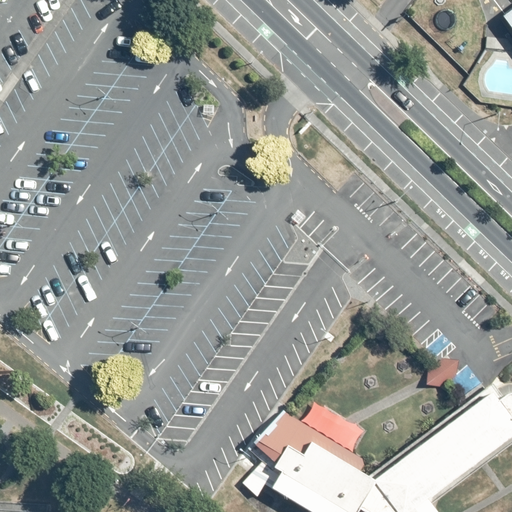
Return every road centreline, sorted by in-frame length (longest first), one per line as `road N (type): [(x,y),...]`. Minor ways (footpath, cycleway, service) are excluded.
road 1 (secondary): [(511,254),(355,101),(339,61)]
road 2 (secondary): [(339,61),(377,75),(511,205)]
